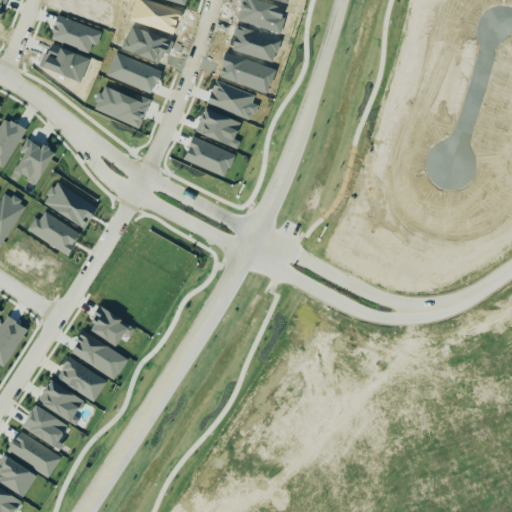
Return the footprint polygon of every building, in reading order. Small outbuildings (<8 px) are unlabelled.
[(25,130),(4,118),(0,125),(0,165),(4,168),(25,130)] [(54,153),(43,146),(42,148),(26,139),(20,152),(23,154),(10,179),(17,182),(20,177),(36,186),(54,153)] [(97,208),(56,182),(42,203),(84,229),(97,208)] [(0,248),(25,205),(4,193),(0,199),(0,248)] [(68,255),(80,233),(43,213),(40,220),(34,217),(26,233),(68,255)] [(135,329),(101,308),(87,330),(116,348),(124,335),(130,338),(135,329)] [(95,401),(106,380),(68,360),(57,381),(95,401)] [(37,402),(73,424),(86,402),(50,381),(37,402)] [(67,424),(33,407),(22,430),(56,447),(67,424)] [(36,474),(0,457),(0,484),(26,496),(36,474)] [(0,511),(15,511),(21,501),(0,489),(0,511)]
